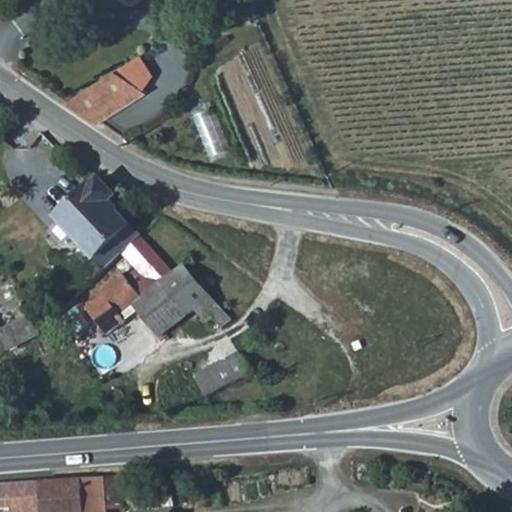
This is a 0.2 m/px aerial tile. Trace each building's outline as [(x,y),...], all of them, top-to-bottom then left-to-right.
[(116,74),(78,97),(65,105),(97,127),(147,94),(116,74)] [(59,147),(13,187),(35,214),(60,194),(73,209),(60,222),(104,271),(125,253),(139,240),(108,207),(116,198),(98,182),(91,190),(81,179),(83,175),(59,147)] [(231,320),(184,266),(174,276),(139,240),(125,253),(138,269),(126,279),(121,273),(102,290),(108,297),(89,312),(109,336),(125,322),(120,316),(133,305),(159,337),(189,310),(203,325),(213,316),(222,327),(231,320)] [(0,342),(6,355),(35,331),(0,258),(0,342)] [(236,353),(193,382),(215,414),(272,409),(258,381),(236,353)] [(14,406),(0,406),(0,431),(16,430),(14,406)] [(109,511),(109,505),(125,504),(122,479),(18,488),(20,511),(109,511)] [(0,488),(0,511),(20,511),(18,488),(0,488)]
